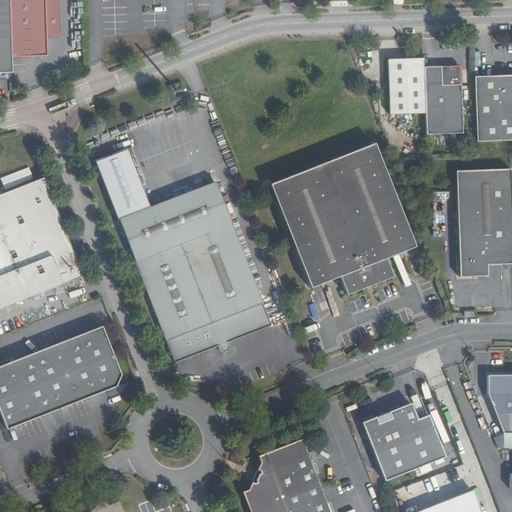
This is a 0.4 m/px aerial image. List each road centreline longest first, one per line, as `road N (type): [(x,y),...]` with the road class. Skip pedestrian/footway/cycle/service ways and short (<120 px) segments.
road 1 (tertiary): [(511,15),(261,24),(45,107)]
road 2 (unclassified): [(161,405),(45,107)]
road 3 (unclassified): [(511,331),(449,334),(212,427)]
road 4 (unclassified): [(0,511),(139,455)]
